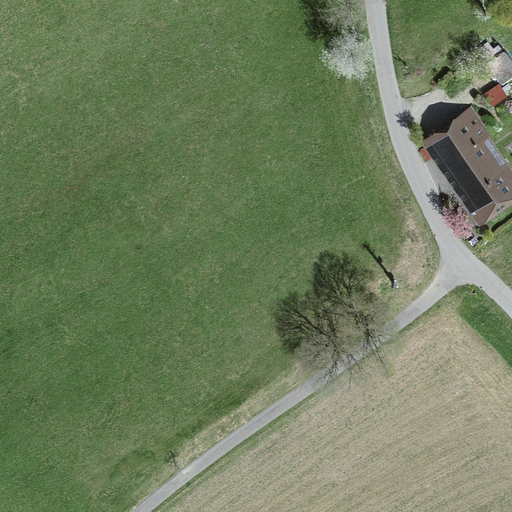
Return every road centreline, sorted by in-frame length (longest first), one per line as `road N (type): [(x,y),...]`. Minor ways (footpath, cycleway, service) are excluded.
road 1 (track): [(138,511),(353,357),(467,262)]
road 2 (unclassified): [(511,305),(454,245),(416,176),(395,119),(374,0)]
